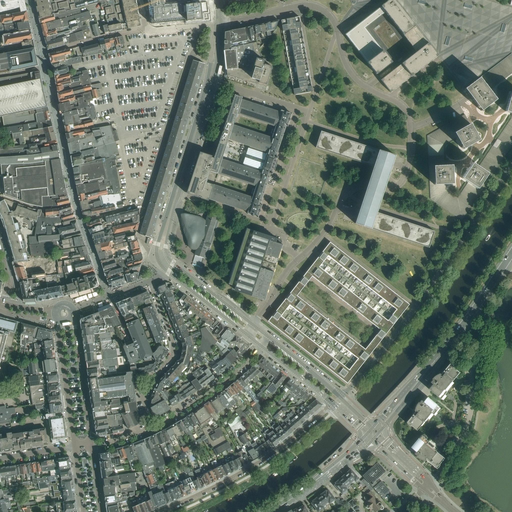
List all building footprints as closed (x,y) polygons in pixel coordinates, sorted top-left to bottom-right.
[(0,0),(0,12),(20,7),(21,12),(27,11),(26,6),(24,0),(0,0)] [(34,0),(39,18),(39,19),(53,15),(57,14),(71,10),(80,8),(100,3),(101,7),(105,6),(106,14),(105,15),(106,18),(115,16),(121,30),(131,28),(141,26),(140,24),(138,13),(135,0),(34,0)] [(146,0),(147,1),(148,4),(148,7),(148,8),(149,11),(149,12),(150,15),(150,16),(150,18),(150,19),(151,22),(151,24),(154,24),(157,24),(158,24),(161,23),(162,23),(165,23),(168,23),(169,23),(172,22),(173,22),(176,22),(177,22),(179,22),(180,21),(183,21),(184,21),(186,21),(187,21),(187,22),(188,22),(191,22),(192,21),(194,21),(195,21),(198,21),(199,21),(201,21),(202,20),(205,20),(209,20),(206,0),(146,0)] [(437,54),(394,0),(389,0),(345,34),(376,74),(378,76),(380,79),(380,80),(389,91),(421,67),(426,63),(437,54)] [(352,0),(376,7),(377,7),(386,0),(396,0),(424,35),(453,72),(475,79),(511,51),(511,47),(511,6),(489,0),(352,0)] [(69,16),(81,13),(80,8),(71,10),(57,14),(53,15),(55,20),(40,24),(41,25),(69,16)] [(29,21),(27,12),(27,11),(7,15),(7,14),(0,16),(2,24),(20,20),(20,23),(22,23),(29,21)] [(77,24),(82,22),(92,19),(90,11),(81,14),(81,13),(69,16),(41,25),(43,33),(67,27),(68,27),(70,26),(77,24)] [(55,20),(53,15),(39,19),(40,24),(55,20)] [(301,28),(299,17),(281,20),(282,26),(283,31),(289,30),(301,28)] [(110,32),(109,32),(107,25),(105,25),(104,20),(101,21),(105,34),(110,33),(110,32)] [(17,23),(4,26),(5,33),(19,31),(30,29),(29,21),(22,23),(20,23),(17,23)] [(83,26),(82,22),(77,24),(70,26),(71,30),(74,29),(73,29),(83,26)] [(100,35),(97,24),(92,25),(95,37),(100,35)] [(65,32),(44,38),(46,42),(66,36),(70,35),(73,34),(75,33),(74,33),(82,31),(88,29),(87,25),(83,26),(73,29),(74,29),(71,30),(69,31),(65,32)] [(2,26),(0,26),(0,45),(2,46),(5,45),(28,41),(33,40),(31,31),(6,36),(5,33),(4,26),(2,26)] [(71,30),(70,26),(68,27),(67,27),(43,33),(44,38),(65,32),(69,31),(71,30)] [(252,26),(245,28),(247,37),(247,41),(248,42),(251,41),(255,40),(254,37),(253,31),(252,27),(252,26)] [(247,41),(247,37),(245,28),(241,29),(230,31),(229,31),(225,32),(224,50),(231,48),(230,44),(247,41)] [(91,38),(89,29),(88,29),(82,31),(83,35),(84,40),(91,38)] [(83,35),(82,31),(74,33),(75,33),(77,42),(84,40),(83,35)] [(70,35),(66,36),(67,39),(68,44),(73,43),(77,42),(75,33),(73,34),(70,35)] [(48,50),(68,44),(67,39),(66,36),(46,42),(48,50)] [(125,44),(123,36),(118,37),(120,45),(120,46),(123,45),(124,48),(121,49),(122,51),(127,50),(125,44)] [(120,45),(118,37),(114,38),(116,49),(117,52),(122,51),(121,49),(120,46),(120,45)] [(111,47),(109,39),(104,40),(107,51),(108,54),(113,53),(112,51),(108,51),(108,50),(107,48),(111,47)] [(0,54),(34,48),(33,40),(28,41),(29,42),(0,47),(0,54)] [(266,85),(273,63),(264,61),(261,60),(262,58),(261,58),(258,50),(256,42),(252,43),(231,48),(224,50),(226,68),(226,69),(226,70),(227,75),(229,76),(231,77),(232,77),(235,78),(236,78),(239,79),(257,84),(258,82),(266,85)] [(101,50),(100,44),(93,45),(81,48),(81,46),(76,48),(78,56),(83,54),(83,57),(96,54),(102,53),(101,50)] [(0,73),(1,73),(19,70),(38,66),(34,48),(0,54),(0,73)] [(51,63),(67,59),(70,59),(69,55),(71,54),(70,51),(72,50),(71,49),(49,54),(51,63)] [(454,120),(427,136),(430,199),(462,220),(511,145),(511,53),(479,78),(482,82),(468,94),(486,87),(489,91),(511,73),(511,113),(510,119),(497,138),(492,146),(478,167),(482,170),(472,185),(469,183),(468,182),(457,198),(446,190),(445,184),(440,184),(439,166),(444,166),(443,145),(456,138),(454,133),(459,130),(470,124),(464,114),(454,120)] [(82,62),(81,57),(80,58),(80,56),(70,59),(67,59),(69,66),(73,65),(82,62)] [(69,66),(67,59),(51,63),(52,68),(53,68),(56,67),(60,66),(65,64),(65,66),(69,66)] [(195,96),(205,64),(193,60),(184,91),(183,92),(183,93),(183,94),(194,97),(195,96)] [(68,71),(68,67),(64,66),(57,68),(53,69),(53,71),(52,71),(53,72),(54,74),(53,74),(53,75),(54,75),(54,76),(60,75),(66,73),(68,71)] [(71,83),(56,87),(57,90),(58,92),(58,93),(76,89),(80,88),(83,87),(90,85),(91,85),(90,79),(88,74),(87,70),(82,71),(82,75),(81,75),(81,76),(79,77),(80,81),(73,83),(71,83)] [(1,78),(0,78),(0,87),(2,87),(1,87),(2,86),(41,78),(40,71),(36,72),(14,76),(4,78),(1,78)] [(73,77),(72,73),(60,76),(60,75),(54,76),(55,78),(54,78),(55,82),(70,78),(71,78),(71,77),(70,78),(70,77),(73,77)] [(48,108),(44,90),(41,78),(2,86),(1,87),(2,87),(0,87),(0,117),(2,117),(4,116),(15,113),(16,117),(30,115),(29,111),(33,110),(36,110),(48,108)] [(71,83),(70,78),(55,82),(56,87),(71,83)] [(482,82),(479,78),(476,80),(464,89),(468,94),(471,98),(480,111),(481,111),(484,108),(486,107),(490,104),(493,102),(496,100),(489,91),(486,87),(482,82)] [(76,89),(58,93),(59,100),(65,98),(74,96),(82,94),(90,92),(92,92),(92,90),(96,89),(97,90),(99,89),(102,89),(102,88),(101,83),(91,85),(90,85),(83,87),(80,88),(76,89)] [(312,92),(311,87),(300,89),(299,88),(293,89),(294,95),(312,92)] [(96,89),(92,90),(92,92),(94,99),(95,98),(101,97),(99,89),(97,90),(96,89)] [(93,100),(92,99),(90,92),(82,94),(83,97),(80,98),(76,99),(77,100),(75,100),(60,104),(60,105),(62,113),(77,109),(77,110),(87,108),(87,107),(91,106),(90,101),(93,100)] [(188,117),(194,97),(183,94),(183,93),(177,113),(176,114),(177,114),(177,115),(187,118),(188,117),(188,118),(188,117)] [(77,100),(76,99),(80,98),(83,97),(82,94),(74,96),(65,98),(59,100),(60,104),(75,100),(77,100)] [(224,154),(228,139),(231,132),(233,126),(233,125),(236,116),(237,114),(238,110),(240,105),(241,100),(242,97),(234,95),(230,109),(228,113),(225,122),(221,137),(216,151),(214,158),(210,171),(217,173),(222,159),(224,154)] [(231,132),(228,139),(250,146),(249,148),(248,148),(243,164),(244,164),(243,166),(261,172),(262,170),(259,169),(262,161),(274,165),(275,160),(276,158),(276,159),(278,158),(278,157),(277,156),(276,156),(286,125),(287,126),(291,114),(281,110),(281,111),(280,112),(242,100),(241,100),(240,105),(238,110),(237,114),(240,115),(276,126),(275,129),(272,128),(272,130),(271,132),(271,134),(273,135),(272,138),(233,125),(233,126),(231,132)] [(97,119),(94,106),(91,106),(87,107),(87,108),(88,113),(89,117),(89,121),(85,122),(80,123),(73,124),(64,126),(66,133),(66,134),(71,133),(70,132),(70,130),(85,127),(93,125),(92,120),(97,119)] [(63,118),(78,114),(83,114),(88,113),(87,108),(77,110),(62,113),(63,118)] [(51,120),(48,111),(30,115),(16,117),(15,113),(4,116),(2,117),(4,128),(11,127),(30,124),(30,125),(34,125),(34,123),(51,120)] [(186,125),(188,118),(188,117),(187,118),(177,115),(177,114),(176,114),(174,121),(155,185),(154,188),(154,189),(165,192),(166,188),(186,125)] [(80,123),(78,115),(63,119),(64,126),(73,124),(80,123)] [(22,132),(53,127),(51,120),(34,123),(34,125),(30,125),(30,124),(11,127),(4,128),(5,135),(12,133),(12,134),(22,132)] [(463,149),(479,140),(476,135),(470,124),(454,133),(456,138),(463,149)] [(89,143),(103,139),(113,136),(114,141),(114,142),(115,142),(119,141),(116,130),(113,131),(111,125),(110,126),(99,128),(101,134),(94,136),(85,138),(68,144),(69,149),(82,145),(89,143)] [(54,132),(53,127),(22,132),(23,138),(24,138),(36,135),(40,135),(45,134),(54,132)] [(95,128),(92,129),(93,132),(94,136),(101,134),(99,128),(95,128)] [(82,135),(84,136),(85,136),(85,135),(84,130),(71,133),(66,134),(67,139),(79,136),(82,135)] [(321,131),(316,148),(340,156),(373,166),(379,168),(384,170),(390,172),(391,167),(393,161),(395,155),(378,150),(363,145),(358,143),(346,139),(337,136),(332,135),(321,131)] [(23,138),(22,132),(12,134),(13,139),(18,139),(18,141),(19,141),(20,145),(25,144),(24,138),(23,138)] [(56,140),(54,132),(45,134),(46,136),(39,137),(40,139),(39,139),(41,143),(44,143),(56,140)] [(68,144),(85,138),(94,136),(93,132),(85,135),(85,136),(84,136),(82,135),(79,136),(67,139),(68,144)] [(104,145),(114,142),(114,141),(113,136),(103,139),(89,143),(82,145),(69,149),(70,154),(77,153),(79,152),(79,153),(87,151),(87,150),(95,148),(97,147),(104,145)] [(57,145),(56,140),(44,143),(41,143),(35,144),(31,144),(11,147),(0,147),(0,157),(12,157),(24,156),(24,150),(27,150),(30,149),(37,148),(41,148),(57,145)] [(77,153),(70,154),(72,162),(83,159),(88,158),(92,157),(93,161),(105,158),(106,159),(108,158),(114,157),(114,156),(114,155),(118,153),(115,142),(114,142),(104,145),(97,147),(95,148),(87,150),(87,151),(79,153),(79,152),(77,153)] [(59,151),(58,146),(57,145),(41,148),(37,148),(30,149),(27,150),(27,154),(30,154),(42,152),(42,154),(59,151)] [(356,218),(355,223),(379,231),(385,215),(377,212),(390,172),(391,167),(393,161),(395,155),(370,147),(365,164),(373,166),(360,207),(358,212),(356,218)] [(60,159),(59,151),(42,154),(41,154),(24,156),(12,157),(0,157),(0,164),(7,164),(26,164),(32,163),(60,159)] [(206,182),(208,177),(210,171),(214,158),(212,157),(212,156),(200,152),(186,194),(199,198),(199,196),(201,197),(201,198),(205,200),(208,201),(209,199),(214,185),(210,184),(206,182)] [(93,161),(92,157),(88,158),(83,159),(72,162),(73,167),(80,165),(80,164),(82,164),(85,163),(93,161)] [(92,171),(116,165),(114,157),(108,158),(106,159),(105,158),(93,161),(85,163),(82,164),(80,164),(80,165),(73,167),(74,172),(74,175),(84,173),(92,171)] [(65,186),(63,177),(60,159),(32,163),(26,164),(7,164),(0,164),(0,166),(1,167),(4,194),(4,196),(27,204),(32,205),(42,207),(42,201),(42,197),(49,196),(50,196),(52,196),(56,196),(59,196),(59,195),(63,195),(67,194),(65,186)] [(260,204),(270,173),(270,174),(271,174),(272,174),(273,173),(272,172),(272,170),(274,165),(262,161),(259,169),(262,170),(261,172),(222,159),(217,173),(256,186),(255,189),(253,188),(252,190),(251,189),(250,191),(252,192),(251,194),(253,195),(252,197),(252,198),(214,185),(209,199),(248,212),(247,214),(257,217),(261,205),(260,204)] [(477,189),(488,174),(478,167),(472,163),(462,178),(468,183),(468,182),(469,183),(477,189)] [(86,183),(98,181),(104,180),(104,183),(110,182),(111,186),(112,186),(113,189),(114,195),(120,193),(120,191),(116,165),(92,171),(84,173),(74,175),(76,186),(86,183)] [(453,184),(452,165),(446,165),(446,166),(444,166),(433,166),(434,185),(445,184),(453,184)] [(90,192),(111,186),(110,182),(104,183),(104,180),(98,181),(86,183),(76,186),(78,194),(90,192)] [(159,213),(159,211),(165,192),(154,189),(154,188),(147,210),(146,212),(147,212),(157,216),(158,215),(159,213)] [(99,197),(99,196),(104,195),(108,194),(108,196),(107,191),(98,193),(85,196),(84,193),(78,194),(78,197),(79,202),(87,200),(99,197)] [(87,200),(79,202),(82,211),(102,206),(102,207),(115,204),(116,209),(118,208),(117,202),(121,201),(120,193),(114,195),(108,196),(108,194),(104,195),(99,196),(99,197),(87,200)] [(57,206),(56,199),(49,200),(49,196),(42,197),(42,201),(47,200),(48,207),(57,206)] [(70,203),(68,198),(61,200),(60,197),(56,198),(56,199),(57,206),(70,203)] [(36,216),(38,211),(33,209),(32,209),(8,200),(4,199),(4,200),(3,200),(1,202),(0,201),(0,216),(0,217),(1,217),(1,218),(1,219),(2,220),(2,221),(2,222),(3,222),(3,223),(3,224),(4,225),(4,226),(4,227),(4,228),(5,228),(5,229),(5,230),(5,231),(6,232),(7,237),(11,251),(14,261),(30,259),(28,236),(30,235),(31,234),(33,233),(34,231),(35,230),(35,228),(36,216)] [(97,213),(116,209),(115,204),(102,207),(82,211),(83,217),(97,213)] [(72,209),(71,205),(58,208),(53,209),(46,210),(42,210),(40,217),(44,218),(46,218),(46,217),(50,217),(50,215),(53,215),(59,214),(64,212),(72,209)] [(180,219),(180,220),(180,221),(180,222),(180,223),(181,224),(181,225),(182,226),(182,227),(183,227),(183,228),(183,229),(184,229),(184,230),(185,234),(186,238),(188,243),(188,244),(188,245),(189,245),(189,246),(190,247),(191,248),(192,248),(193,248),(194,249),(195,249),(197,248),(196,250),(194,255),(195,255),(192,263),(192,264),(192,265),(200,268),(201,266),(203,258),(204,258),(207,247),(209,248),(211,243),(209,243),(217,218),(219,218),(217,217),(208,214),(206,220),(205,221),(205,220),(204,219),(203,218),(202,217),(204,218),(205,214),(198,212),(193,207),(190,206),(186,206),(183,215),(182,215),(181,215),(181,216),(181,217),(180,217),(180,218),(180,219)] [(356,218),(355,223),(371,229),(404,240),(429,248),(434,231),(423,228),(418,226),(409,223),(397,219),(392,217),(377,212),(371,210),(366,209),(360,207),(358,212),(356,218)] [(73,213),(72,209),(64,212),(59,214),(53,215),(50,215),(50,217),(46,217),(46,218),(53,217),(53,218),(58,217),(61,217),(62,216),(65,216),(67,215),(73,213)] [(139,221),(139,212),(139,211),(138,211),(137,210),(137,209),(119,214),(120,219),(121,222),(121,221),(133,219),(133,223),(139,221)] [(151,238),(158,215),(157,216),(147,212),(146,212),(140,234),(151,238)] [(120,219),(119,214),(106,217),(104,217),(106,222),(107,222),(107,223),(112,222),(115,221),(115,222),(118,221),(117,220),(120,219)] [(36,226),(34,236),(47,235),(47,236),(52,235),(52,232),(52,226),(54,227),(53,223),(62,222),(62,220),(61,217),(58,217),(53,218),(53,217),(46,218),(44,218),(40,217),(38,216),(37,221),(36,226)] [(72,223),(76,221),(76,219),(74,216),(63,220),(62,220),(62,222),(62,223),(63,223),(64,225),(65,225),(72,223)] [(95,221),(86,223),(89,229),(97,226),(99,225),(99,226),(101,225),(101,224),(105,223),(106,222),(104,217),(100,219),(99,219),(98,219),(95,221)] [(77,225),(76,221),(72,223),(73,226),(59,229),(59,231),(60,235),(67,234),(75,232),(80,230),(78,227),(77,225)] [(137,230),(139,221),(133,223),(122,225),(113,227),(114,233),(133,229),(137,230)] [(97,226),(89,229),(91,234),(98,231),(107,228),(113,227),(112,222),(107,223),(107,222),(106,222),(105,223),(105,224),(106,224),(104,224),(101,225),(99,226),(99,225),(97,226)] [(265,300),(281,251),(282,248),(283,244),(282,244),(281,244),(280,244),(281,240),(276,239),(277,238),(246,228),(235,263),(234,263),(229,277),(231,277),(228,284),(229,284),(232,285),(234,286),(236,286),(234,290),(235,290),(234,290),(265,300)] [(112,235),(111,229),(91,235),(93,240),(112,235)] [(60,235),(59,235),(60,240),(62,240),(82,236),(80,230),(75,232),(67,234),(60,235)] [(46,255),(44,242),(60,240),(59,235),(47,236),(47,235),(34,236),(29,237),(30,245),(29,245),(31,257),(46,255)] [(114,240),(116,240),(116,239),(113,239),(112,235),(93,240),(95,245),(111,241),(114,240)] [(60,240),(44,242),(46,255),(56,254),(55,250),(63,249),(85,245),(82,236),(62,240),(60,240)] [(124,243),(125,242),(125,240),(123,240),(123,238),(116,240),(114,240),(114,241),(111,242),(111,241),(95,245),(98,253),(114,249),(114,246),(124,243)] [(140,248),(138,240),(136,240),(130,241),(131,245),(131,248),(132,250),(140,248)] [(114,249),(98,253),(100,258),(100,259),(113,255),(117,254),(127,251),(128,251),(132,250),(131,248),(130,248),(129,245),(131,245),(130,241),(128,242),(125,242),(124,243),(114,246),(114,249)] [(304,275),(299,282),(304,286),(309,280),(312,276),(316,280),(321,284),(326,288),(331,291),(336,295),(341,299),(346,303),(351,307),(356,311),(361,315),(366,318),(371,322),(375,326),(380,330),(379,331),(373,339),(378,344),(385,335),(397,319),(409,304),(404,300),(399,296),(394,292),(389,289),(384,285),(379,281),(374,277),(369,273),(365,269),(360,265),(355,262),(350,258),(345,254),(340,250),(335,246),(333,245),(330,242),(318,257),(304,275)] [(72,249),(59,251),(59,254),(70,253),(71,254),(87,250),(85,246),(72,249)] [(59,254),(57,255),(57,258),(61,259),(71,258),(81,257),(83,256),(83,258),(85,257),(89,256),(89,255),(87,250),(71,254),(70,253),(59,254)] [(113,255),(100,259),(102,264),(114,260),(122,258),(129,256),(127,251),(117,254),(113,255)] [(143,258),(141,253),(133,254),(129,256),(122,258),(124,264),(126,263),(129,262),(143,258)] [(91,262),(89,256),(85,257),(83,258),(64,261),(65,266),(92,262),(91,262)] [(63,267),(65,266),(64,261),(58,262),(57,258),(56,258),(36,261),(31,261),(28,261),(14,262),(15,267),(19,280),(49,275),(52,275),(59,274),(64,273),(63,267)] [(124,264),(122,258),(114,260),(102,264),(104,270),(121,264),(124,264)] [(134,265),(141,263),(143,258),(129,262),(126,263),(127,266),(129,266),(133,265),(132,262),(134,262),(134,265)] [(93,267),(92,262),(65,266),(63,267),(64,273),(65,273),(72,272),(77,271),(93,267)] [(105,273),(122,267),(121,264),(104,270),(105,273)] [(95,273),(93,267),(77,271),(78,274),(76,275),(73,276),(74,279),(82,277),(95,273)] [(120,272),(123,271),(122,267),(105,273),(106,276),(120,272)] [(125,271),(125,272),(121,273),(120,272),(106,276),(107,280),(122,276),(125,275),(126,275),(126,274),(130,273),(129,270),(125,271)] [(75,282),(74,279),(73,276),(72,272),(65,273),(67,285),(69,295),(78,292),(75,282)] [(136,280),(139,272),(134,272),(134,273),(131,274),(130,273),(126,274),(126,275),(125,275),(127,280),(128,283),(136,280)] [(75,282),(78,292),(90,288),(87,278),(96,276),(95,273),(82,277),(74,279),(75,282)] [(60,286),(59,274),(52,275),(52,276),(56,298),(63,296),(60,286)] [(112,288),(124,284),(123,281),(127,280),(125,275),(107,280),(108,283),(109,287),(112,288)] [(56,298),(52,276),(45,277),(46,283),(49,299),(56,298)] [(99,286),(96,276),(87,278),(90,288),(99,286)] [(49,299),(46,283),(43,284),(44,289),(41,290),(39,283),(33,284),(32,280),(20,282),(24,302),(36,302),(49,299)] [(280,306),(268,321),(273,325),(278,329),(283,333),(288,337),(293,341),(298,345),(303,348),(307,352),(312,356),(317,360),(322,364),(327,368),(332,372),(337,375),(342,379),(347,383),(359,368),(372,352),(378,344),(373,339),(366,348),(365,349),(360,345),(356,342),(351,338),(346,334),(341,330),(336,326),(331,322),(326,318),(321,315),(316,311),(311,307),(306,303),(301,299),(297,295),(300,292),(304,286),(299,282),(294,287),(280,306)] [(170,290),(176,288),(169,283),(168,283),(167,283),(161,285),(159,286),(159,287),(158,288),(158,289),(159,292),(159,293),(160,295),(162,294),(171,291),(170,290)] [(69,295),(67,285),(60,286),(63,296),(69,295)] [(153,304),(149,295),(148,293),(148,292),(147,293),(146,292),(146,291),(145,291),(146,292),(143,293),(143,292),(142,293),(146,304),(147,306),(153,304)] [(173,296),(171,291),(162,294),(163,296),(162,297),(163,299),(164,299),(173,296)] [(146,304),(142,293),(136,295),(139,304),(144,302),(145,304),(146,304)] [(139,304),(136,295),(130,297),(134,306),(139,304)] [(183,306),(189,299),(184,295),(180,299),(179,300),(182,307),(183,306)] [(175,301),(173,296),(164,299),(165,302),(165,303),(165,304),(166,305),(175,301)] [(135,309),(134,306),(130,297),(124,300),(130,314),(131,314),(131,315),(132,315),(133,319),(135,319),(138,317),(136,311),(135,309)] [(188,309),(194,302),(189,299),(183,306),(184,306),(188,309)] [(130,314),(124,300),(116,303),(124,319),(126,318),(128,316),(131,315),(131,314),(130,314)] [(177,307),(175,301),(166,305),(167,308),(167,309),(167,310),(168,310),(168,311),(177,307)] [(192,312),(198,306),(194,302),(188,309),(187,311),(186,313),(189,316),(191,315),(192,312)] [(154,311),(153,309),(153,308),(152,306),(151,306),(151,305),(143,309),(145,315),(154,311)] [(197,316),(202,309),(198,306),(192,312),(194,314),(195,313),(197,315),(196,316),(197,316)] [(107,309),(110,317),(116,315),(112,307),(107,309)] [(179,313),(177,307),(168,311),(169,313),(170,316),(179,313)] [(110,317),(107,309),(99,312),(101,318),(100,318),(101,321),(108,318),(110,317)] [(201,318),(206,312),(202,309),(197,316),(198,317),(199,317),(201,318)] [(156,316),(155,314),(155,313),(155,312),(154,311),(145,315),(147,320),(156,316)] [(205,322),(210,316),(206,312),(201,318),(201,319),(203,321),(203,320),(205,322)] [(182,318),(179,313),(170,316),(171,320),(172,320),(173,321),(182,318)] [(84,318),(84,324),(97,322),(98,322),(97,319),(96,320),(94,314),(88,316),(84,318)] [(15,333),(18,322),(18,321),(0,316),(0,328),(15,333)] [(159,322),(157,319),(156,316),(147,320),(149,326),(159,322)] [(209,326),(215,319),(210,316),(205,322),(201,327),(202,328),(208,326),(209,326)] [(153,353),(150,345),(138,317),(135,319),(135,320),(126,324),(129,333),(130,333),(133,340),(122,344),(123,347),(130,363),(130,364),(135,363),(135,362),(141,360),(142,362),(152,360),(150,356),(151,355),(153,353)] [(81,328),(112,324),(111,323),(110,322),(108,318),(101,321),(98,322),(97,322),(84,324),(84,318),(81,319),(80,320),(81,328)] [(184,324),(182,318),(173,321),(174,324),(173,325),(174,327),(175,327),(184,324)] [(216,327),(219,322),(215,319),(209,326),(211,332),(216,327)] [(160,328),(159,326),(160,326),(159,322),(149,326),(152,331),(160,328)] [(33,342),(38,327),(22,323),(21,323),(20,350),(25,350),(27,343),(28,343),(32,342),(33,342)] [(115,331),(112,324),(81,328),(83,336),(114,332),(114,331),(115,331)] [(186,329),(184,324),(175,327),(176,330),(176,331),(176,332),(177,333),(186,329)] [(219,339),(227,329),(221,324),(213,334),(219,339)] [(217,342),(210,333),(211,332),(209,326),(208,326),(202,328),(200,329),(202,336),(200,345),(199,350),(204,351),(208,353),(215,344),(217,342)] [(41,340),(44,329),(38,327),(33,342),(35,342),(36,342),(37,339),(41,340)] [(0,362),(5,346),(6,346),(11,347),(15,333),(0,328),(0,362)] [(163,332),(162,331),(161,330),(160,328),(152,331),(154,337),(162,333),(163,332)] [(53,340),(52,332),(52,331),(44,329),(41,340),(41,341),(41,342),(42,342),(53,340)] [(189,336),(186,329),(177,333),(178,336),(178,338),(179,338),(180,340),(189,336)] [(224,343),(232,333),(227,329),(219,339),(224,343)] [(110,332),(83,336),(84,344),(111,340),(110,332)] [(165,338),(164,336),(163,336),(162,333),(154,337),(156,343),(158,342),(165,339),(164,339),(165,338)] [(227,346),(228,346),(229,344),(236,336),(232,333),(224,343),(227,346)] [(181,340),(180,342),(181,343),(183,346),(194,345),(194,344),(193,341),(192,337),(191,337),(191,336),(191,335),(189,336),(180,340),(181,340)] [(235,345),(240,339),(236,336),(229,344),(233,348),(235,345)] [(116,347),(116,346),(118,345),(118,348),(122,347),(119,339),(111,340),(84,344),(85,352),(116,348),(117,348),(117,347),(116,347)] [(168,349),(165,347),(165,348),(163,346),(165,343),(167,342),(165,339),(158,342),(160,346),(157,349),(165,355),(167,352),(168,350),(168,349)] [(244,343),(240,339),(235,345),(238,347),(237,349),(237,348),(235,350),(237,352),(240,349),(244,343)] [(42,342),(35,343),(36,349),(54,347),(54,345),(53,341),(53,340),(42,342)] [(249,348),(250,347),(244,343),(240,349),(237,352),(240,356),(244,353),(249,348)] [(0,381),(9,347),(0,344),(0,381)] [(229,344),(228,346),(229,347),(231,349),(230,350),(229,350),(228,351),(236,360),(240,356),(237,352),(235,350),(233,348),(229,344)] [(182,348),(181,350),(182,350),(181,353),(191,355),(191,356),(196,357),(197,355),(198,352),(193,352),(194,345),(183,346),(182,347),(182,348)] [(55,352),(54,347),(36,349),(34,349),(35,356),(38,355),(39,355),(44,354),(55,352)] [(117,353),(116,348),(85,352),(86,361),(117,357),(119,357),(119,352),(117,353)] [(228,351),(229,350),(226,348),(222,353),(232,364),(236,360),(228,351)] [(165,355),(157,349),(154,352),(153,353),(151,355),(152,358),(158,362),(161,358),(162,359),(165,355)] [(200,357),(204,351),(199,350),(198,352),(197,355),(196,357),(195,359),(200,362),(203,359),(200,357)] [(232,364),(222,353),(220,350),(218,351),(224,358),(222,360),(221,360),(228,368),(232,364)] [(56,358),(55,353),(55,352),(44,354),(39,355),(40,360),(56,358)] [(187,367),(191,356),(191,355),(181,353),(181,354),(180,354),(180,356),(180,357),(179,360),(187,367)] [(221,360),(222,360),(217,355),(215,356),(218,359),(215,361),(216,362),(217,363),(223,371),(228,368),(221,360)] [(118,365),(117,357),(86,361),(87,370),(104,367),(118,365)] [(262,368),(267,361),(264,358),(263,357),(257,363),(256,363),(259,366),(257,369),(260,371),(262,368)] [(57,371),(56,362),(56,359),(56,358),(40,360),(39,360),(36,361),(24,362),(25,369),(29,368),(30,374),(30,375),(31,375),(31,374),(36,374),(36,375),(58,372),(57,372),(57,371)] [(187,367),(179,360),(178,361),(177,361),(176,362),(176,363),(175,365),(182,372),(187,367)] [(152,370),(158,364),(155,361),(154,363),(149,364),(149,365),(145,366),(145,367),(146,372),(150,371),(152,370)] [(266,371),(271,364),(271,363),(271,364),(267,361),(262,368),(264,369),(262,372),(264,374),(266,371)] [(223,371),(217,363),(216,362),(214,364),(214,365),(213,366),(211,364),(215,370),(218,375),(223,371)] [(270,375),(276,368),(275,367),(271,364),(266,371),(269,373),(266,377),(268,378),(271,375),(270,375)] [(441,400),(442,401),(444,399),(444,398),(445,398),(445,397),(456,385),(453,382),(461,374),(459,372),(457,371),(449,364),(443,372),(442,372),(442,373),(441,374),(440,373),(438,374),(437,374),(436,374),(436,375),(435,375),(434,376),(433,377),(432,378),(431,379),(432,380),(430,382),(432,384),(432,383),(433,384),(428,389),(430,390),(431,391),(440,399),(441,400)] [(182,372),(175,365),(173,367),(172,367),(171,368),(171,369),(170,370),(178,377),(182,372)] [(203,366),(201,368),(204,371),(207,375),(211,380),(215,378),(210,372),(211,372),(208,368),(206,366),(204,368),(203,366)] [(263,374),(253,366),(252,367),(249,370),(255,375),(255,376),(257,374),(261,378),(263,375),(262,375),(263,374)] [(107,375),(106,371),(104,371),(104,367),(87,370),(88,374),(88,378),(100,376),(107,375)] [(207,375),(204,371),(200,367),(197,369),(207,384),(211,380),(207,375)] [(272,382),(280,371),(281,371),(280,370),(279,371),(276,368),(270,375),(271,375),(273,376),(270,380),(272,382)] [(207,384),(197,369),(193,373),(194,374),(196,378),(202,387),(207,384)] [(178,377),(170,370),(168,372),(167,372),(167,373),(167,374),(166,375),(165,375),(172,381),(173,382),(178,377)] [(259,380),(255,376),(255,375),(249,370),(248,371),(245,373),(251,380),(253,378),(257,382),(259,380)] [(135,394),(133,385),(132,375),(132,371),(131,372),(131,371),(126,372),(127,374),(126,374),(126,375),(100,378),(100,376),(88,378),(90,390),(92,403),(119,399),(119,398),(128,397),(128,398),(135,397),(135,394)] [(278,387),(287,376),(280,371),(272,382),(269,387),(274,391),(277,386),(278,387)] [(59,382),(58,372),(36,375),(28,376),(30,387),(59,382),(58,382),(59,382)] [(251,380),(245,373),(244,374),(244,375),(241,377),(240,377),(246,384),(249,382),(250,383),(250,384),(251,384),(253,383),(251,380)] [(162,377),(158,381),(164,384),(164,385),(169,387),(170,386),(169,385),(172,381),(165,375),(166,375),(164,374),(163,374),(162,375),(162,377)] [(202,387),(196,378),(194,374),(187,378),(190,382),(192,385),(196,391),(201,388),(202,387)] [(256,395),(246,384),(240,377),(237,380),(246,392),(247,391),(256,403),(260,400),(259,399),(256,395)] [(288,389),(294,382),(290,379),(282,389),(284,390),(286,388),(288,389)] [(246,392),(237,380),(233,383),(240,391),(242,390),(244,393),(246,392)] [(162,390),(164,385),(164,384),(158,381),(157,382),(156,383),(155,386),(155,387),(155,388),(154,387),(153,390),(159,393),(161,393),(164,392),(164,393),(168,390),(164,389),(163,391),(162,390)] [(60,389),(60,385),(60,386),(59,383),(59,382),(30,387),(31,396),(60,392),(60,390),(60,389)] [(196,391),(192,385),(190,382),(186,384),(192,394),(196,391)] [(290,395),(298,385),(294,382),(288,389),(283,395),(286,397),(288,393),(290,395)] [(240,391),(233,383),(231,385),(230,386),(237,396),(238,397),(242,394),(240,391)] [(182,385),(180,387),(182,389),(183,389),(187,397),(192,394),(186,384),(185,384),(182,385)] [(292,400),(302,388),(298,385),(290,395),(288,397),(292,400)] [(237,396),(230,386),(225,389),(231,397),(233,399),(236,403),(238,401),(235,397),(237,396)] [(300,399),(306,392),(302,388),(292,400),(295,402),(298,397),(300,399)] [(183,389),(182,389),(180,390),(179,389),(177,390),(178,392),(183,399),(187,397),(183,389)] [(224,390),(221,392),(228,402),(229,402),(232,406),(236,403),(233,399),(231,397),(225,389),(225,390),(224,390)] [(158,396),(159,393),(153,390),(153,392),(152,392),(151,396),(151,399),(152,399),(151,403),(153,403),(156,401),(160,399),(159,396),(158,396)] [(62,401),(60,392),(31,396),(32,405),(33,405),(61,401),(62,401)] [(178,392),(175,394),(175,395),(168,399),(168,400),(172,406),(177,404),(177,403),(179,402),(183,399),(178,392)] [(221,392),(217,396),(226,407),(228,409),(232,406),(229,402),(228,402),(221,392)] [(305,401),(310,395),(306,392),(300,399),(297,403),(295,405),(298,405),(300,403),(303,400),(305,401)] [(226,407),(217,396),(213,399),(221,411),(226,407)] [(170,408),(166,401),(163,397),(161,398),(160,399),(156,401),(158,404),(152,408),(155,414),(156,414),(157,415),(159,414),(164,411),(170,408)] [(413,414),(406,422),(414,428),(417,430),(418,431),(425,423),(428,425),(439,411),(439,410),(440,410),(441,409),(441,408),(439,407),(429,399),(427,397),(423,402),(422,402),(423,401),(421,400),(419,402),(418,403),(417,404),(416,405),(416,406),(415,406),(415,407),(414,407),(414,408),(413,409),(412,410),(415,412),(414,413),(413,413),(413,414)] [(119,399),(92,403),(92,407),(120,404),(120,403),(119,399)] [(221,411),(213,399),(209,402),(217,414),(221,411)] [(322,404),(318,401),(316,399),(310,404),(316,411),(322,406),(322,404)] [(61,401),(35,405),(35,406),(36,409),(42,409),(42,408),(45,407),(46,408),(46,409),(45,410),(45,412),(46,413),(46,414),(62,412),(63,412),(63,409),(62,405),(62,402),(61,402),(61,401)] [(137,411),(136,402),(136,401),(127,403),(123,403),(125,408),(126,412),(129,412),(135,426),(142,423),(137,411)] [(217,414),(209,402),(204,405),(211,415),(213,417),(215,420),(216,421),(220,418),(217,414)] [(316,411),(310,404),(309,405),(306,402),(304,403),(305,404),(304,405),(312,414),(316,411)] [(125,408),(123,403),(120,403),(120,404),(92,407),(93,412),(112,409),(112,410),(125,408)] [(305,404),(304,403),(302,405),(301,405),(301,406),(300,405),(299,407),(302,410),(309,418),(312,414),(304,405),(305,404)] [(211,415),(204,405),(198,409),(208,423),(210,421),(210,420),(210,419),(213,417),(211,415)] [(0,407),(0,413),(2,413),(3,415),(0,415),(0,421),(5,421),(8,420),(10,419),(12,419),(11,413),(13,413),(13,408),(6,409),(6,408),(5,408),(4,408),(1,408),(0,407)] [(309,418),(302,410),(300,412),(297,408),(296,409),(297,410),(296,411),(298,414),(299,414),(305,421),(309,418)] [(205,424),(208,423),(198,409),(195,411),(196,411),(194,412),(193,413),(199,423),(200,426),(201,425),(204,423),(204,424),(205,424)] [(299,414),(298,414),(297,415),(293,410),(291,412),(291,413),(301,424),(305,421),(299,414)] [(63,416),(62,412),(46,414),(43,414),(43,419),(46,418),(49,418),(50,428),(51,434),(52,443),(51,443),(65,441),(67,441),(66,437),(67,437),(67,436),(64,416),(63,416)] [(129,412),(126,412),(121,413),(123,418),(128,429),(135,426),(129,412)] [(123,418),(121,413),(118,414),(118,413),(94,417),(94,418),(95,423),(115,420),(117,420),(118,420),(118,419),(122,418),(122,419),(123,418)] [(199,423),(193,413),(192,413),(186,416),(191,425),(192,427),(193,427),(199,423)] [(288,413),(286,415),(288,417),(297,428),(301,424),(291,413),(289,414),(288,413)] [(191,425),(186,416),(181,420),(188,432),(190,436),(196,445),(200,443),(200,442),(201,442),(199,439),(196,441),(193,435),(188,427),(191,425)] [(237,416),(234,418),(227,423),(230,427),(240,421),(237,416)] [(288,417),(284,420),(287,424),(293,431),(297,428),(288,417)] [(122,426),(122,419),(122,418),(118,419),(118,420),(117,420),(117,422),(115,422),(116,425),(109,427),(110,428),(111,428),(113,434),(124,431),(122,426)] [(117,422),(117,420),(115,420),(95,423),(95,428),(96,430),(109,427),(116,425),(115,422),(117,422)] [(175,423),(175,424),(181,434),(182,434),(182,435),(184,434),(182,431),(184,430),(186,433),(188,437),(190,436),(188,432),(181,420),(179,421),(176,423),(175,423)] [(289,434),(283,428),(282,429),(278,424),(276,425),(274,423),(274,424),(285,438),(289,434)] [(293,431),(287,424),(285,425),(283,423),(281,425),(284,428),(283,428),(289,434),(293,431)] [(181,434),(175,424),(171,426),(175,434),(176,434),(177,437),(181,434)] [(285,438),(274,424),(271,426),(276,433),(282,440),(285,438)] [(175,434),(171,426),(166,429),(173,443),(174,445),(176,444),(174,440),(175,440),(173,435),(175,434)] [(111,434),(110,428),(109,427),(96,430),(96,435),(98,437),(107,435),(111,434)] [(48,444),(45,428),(40,429),(39,428),(12,432),(12,434),(14,449),(26,448),(26,447),(33,446),(48,444)] [(173,443),(166,429),(161,432),(169,449),(172,448),(170,445),(173,443)] [(254,450),(244,433),(242,429),(239,431),(241,435),(239,437),(243,444),(246,443),(250,450),(248,451),(254,460),(257,458),(258,457),(254,450)] [(268,429),(264,432),(265,432),(275,446),(278,443),(270,432),(268,429)] [(282,440),(276,433),(275,434),(273,430),(270,432),(278,443),(282,440)] [(14,449),(12,434),(12,432),(7,433),(7,436),(2,437),(1,434),(0,433),(0,445),(1,452),(14,449)] [(169,449),(161,432),(156,434),(160,443),(159,443),(160,444),(168,462),(174,459),(169,449)] [(263,434),(265,437),(267,440),(266,441),(271,449),(272,448),(275,446),(265,432),(263,434)] [(439,447),(423,433),(412,446),(411,447),(416,452),(415,452),(414,454),(416,456),(415,456),(415,457),(416,457),(417,457),(417,458),(418,458),(418,459),(419,459),(420,459),(420,460),(421,460),(422,460),(423,460),(423,461),(424,461),(425,461),(426,460),(427,461),(428,462),(436,468),(442,460),(444,458),(445,457),(436,449),(439,447)] [(160,443),(156,434),(151,436),(155,446),(158,445),(160,444),(159,443),(160,443)] [(155,446),(151,436),(144,439),(156,467),(164,464),(165,464),(158,445),(155,446)] [(267,451),(262,444),(258,438),(256,440),(260,446),(258,447),(263,454),(267,451)] [(266,441),(263,438),(261,439),(264,443),(262,444),(267,451),(271,449),(266,441)] [(156,467),(144,439),(133,444),(139,461),(139,460),(143,469),(142,469),(143,471),(144,472),(152,469),(153,469),(156,467)] [(255,441),(251,444),(251,445),(254,450),(258,457),(259,457),(263,454),(258,447),(255,441)] [(139,461),(133,444),(128,445),(134,462),(135,462),(139,461)] [(134,462),(128,445),(123,447),(127,457),(131,467),(136,465),(135,462),(134,462)] [(250,462),(246,454),(244,454),(244,453),(245,452),(243,449),(241,449),(240,450),(241,451),(240,451),(237,446),(236,447),(239,452),(246,464),(250,462)] [(127,457),(123,447),(120,448),(116,449),(119,456),(120,459),(122,458),(127,457)] [(100,452),(99,454),(100,462),(111,460),(110,456),(112,456),(112,457),(113,459),(115,459),(115,457),(119,456),(116,449),(100,452)] [(184,452),(180,455),(182,459),(187,457),(186,454),(188,453),(187,450),(185,452),(184,452)] [(239,452),(235,454),(238,458),(237,458),(242,466),(246,464),(239,452)] [(242,466),(237,458),(235,460),(233,456),(231,457),(232,460),(237,469),(242,466)] [(70,461),(70,458),(69,458),(68,457),(55,459),(41,461),(42,467),(50,465),(70,462),(70,461)] [(115,464),(115,463),(120,462),(120,458),(115,459),(113,459),(111,460),(100,462),(101,469),(112,468),(116,467),(115,464)] [(237,469),(232,460),(230,462),(228,458),(225,459),(226,460),(225,461),(231,472),(237,469)] [(226,475),(221,465),(219,466),(215,460),(213,461),(221,478),(226,475)] [(221,478),(213,461),(211,462),(214,469),(212,470),(217,480),(221,478)] [(231,472),(225,461),(220,463),(221,465),(226,475),(231,472)] [(71,467),(70,464),(70,462),(50,465),(42,467),(43,471),(50,470),(54,470),(71,467)] [(366,471),(365,470),(364,469),(360,473),(362,475),(362,476),(364,478),(369,484),(370,484),(373,488),(381,497),(389,490),(378,478),(385,471),(377,462),(366,471)] [(54,470),(50,470),(51,476),(72,473),(71,467),(54,470)] [(201,488),(197,479),(194,480),(193,477),(195,477),(192,471),(191,472),(189,467),(186,468),(190,477),(196,491),(201,488)] [(212,470),(210,467),(206,469),(205,469),(212,483),(217,480),(212,470)] [(115,475),(115,468),(112,469),(112,468),(101,469),(102,477),(116,476),(115,475)] [(158,481),(153,469),(152,469),(144,472),(149,485),(150,488),(154,486),(155,486),(156,485),(159,484),(157,481),(158,481)] [(203,474),(204,474),(201,469),(194,472),(198,479),(197,479),(201,488),(205,486),(208,485),(203,474)] [(203,470),(202,470),(204,474),(203,474),(208,485),(212,483),(205,469),(203,470)] [(345,475),(351,482),(354,479),(355,480),(358,478),(350,470),(347,472),(346,472),(345,474),(345,475)] [(136,483),(135,473),(134,472),(115,475),(116,476),(102,477),(104,487),(135,483),(136,483)] [(59,480),(72,478),(72,473),(51,476),(46,476),(43,477),(42,477),(42,478),(38,478),(38,483),(50,481),(51,481),(59,480)] [(345,487),(351,482),(345,475),(342,477),(340,477),(339,479),(339,480),(345,487)] [(196,491),(190,477),(185,479),(191,493),(196,491)] [(50,481),(38,483),(39,489),(50,487),(50,486),(53,486),(54,491),(63,490),(74,489),(74,487),(73,485),(73,483),(72,478),(59,480),(56,481),(56,483),(51,483),(51,481),(50,481)] [(361,481),(366,486),(369,484),(364,478),(361,481)] [(172,501),(168,492),(166,493),(162,484),(165,483),(163,479),(158,481),(157,481),(159,484),(160,486),(159,486),(167,503),(172,501)] [(183,486),(183,485),(181,481),(178,483),(178,482),(177,483),(176,479),(174,479),(175,480),(173,481),(175,484),(176,484),(180,493),(182,497),(187,495),(183,486)] [(183,481),(181,481),(183,485),(183,486),(187,495),(188,494),(191,493),(185,479),(183,480),(183,481)] [(345,487),(339,480),(336,483),(335,482),(333,484),(341,493),(346,488),(345,487)] [(175,484),(173,481),(170,482),(177,499),(182,497),(180,493),(176,484),(175,484)] [(169,483),(165,484),(166,487),(168,492),(172,501),(177,499),(170,482),(169,483)] [(136,490),(136,486),(135,483),(104,487),(105,495),(121,493),(121,492),(136,490)] [(154,486),(150,488),(151,491),(158,507),(167,503),(159,486),(160,486),(159,484),(156,485),(160,494),(156,495),(154,488),(155,488),(155,486),(154,486)] [(158,507),(151,491),(149,491),(148,488),(146,489),(147,494),(148,493),(149,496),(146,497),(146,496),(143,497),(148,511),(158,507)] [(63,491),(54,492),(55,497),(58,496),(59,502),(75,499),(75,495),(75,493),(74,490),(74,489),(63,490),(63,491)] [(334,499),(327,489),(325,490),(325,491),(322,493),(328,501),(329,502),(334,499)] [(370,491),(370,490),(369,491),(368,492),(367,493),(367,494),(367,495),(368,495),(371,498),(369,500),(366,497),(366,496),(365,496),(364,497),(364,498),(366,501),(366,502),(368,505),(367,505),(367,506),(366,506),(366,507),(367,507),(367,508),(368,508),(370,507),(374,511),(375,511),(380,508),(380,509),(381,509),(382,509),(383,509),(383,508),(383,507),(381,505),(370,491)] [(127,500),(126,493),(121,494),(121,493),(105,495),(105,499),(106,505),(122,501),(127,500)] [(316,497),(315,498),(316,498),(322,506),(322,505),(323,507),(324,508),(327,506),(325,503),(328,501),(322,493),(319,496),(319,495),(316,497)] [(141,511),(138,499),(137,500),(135,497),(129,499),(134,511),(141,511)] [(146,511),(148,511),(143,497),(143,498),(140,499),(138,499),(141,511),(146,511)] [(316,498),(313,501),(312,500),(310,501),(318,511),(323,507),(322,505),(322,506),(316,498)] [(338,498),(335,500),(339,505),(340,504),(342,506),(345,504),(341,500),(340,501),(338,498)] [(56,502),(56,511),(73,511),(77,511),(76,506),(76,504),(75,499),(59,502),(56,502)] [(122,508),(121,505),(123,504),(122,501),(106,505),(107,511),(122,508)]
